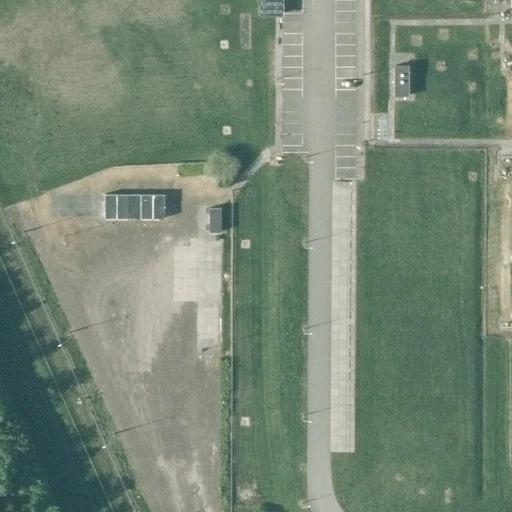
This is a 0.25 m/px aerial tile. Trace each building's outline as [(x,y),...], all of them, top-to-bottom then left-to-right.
[(261,0),(261,16),(283,16),(283,0),(261,0)] [(408,64),(394,64),(395,96),(408,95),(408,64)] [(305,158),(282,158),(279,158),(279,170),(304,171),(305,158)] [(153,191),(75,189),(74,214),(152,217),(153,191)] [(73,215),(74,191),(41,191),(41,214),(73,215)] [(195,227),(195,204),(187,204),(187,227),(195,227)] [(206,226),(207,205),(197,205),(197,226),(206,226)] [(159,249),(160,273),(184,272),(184,248),(159,249)] [(183,277),(160,277),(160,296),(183,296),(183,277)] [(188,379),(207,378),(205,340),(186,341),(188,379)]
